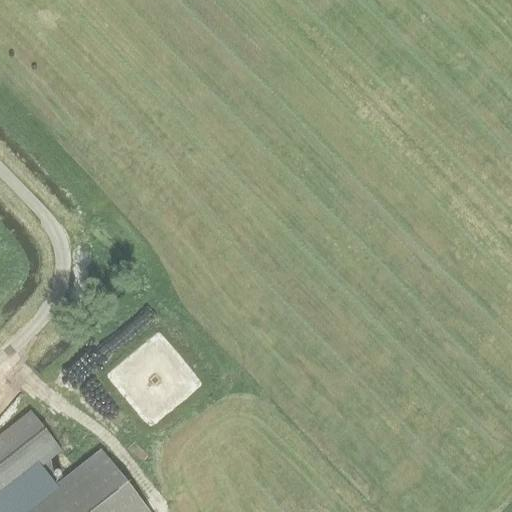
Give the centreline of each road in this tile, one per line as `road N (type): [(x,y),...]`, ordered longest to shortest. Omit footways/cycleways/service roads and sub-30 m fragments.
road 1 (track): [(164,511),(108,439),(1,360)]
road 2 (unclassified): [(11,351),(45,313),(59,285),(62,250),(0,168)]
